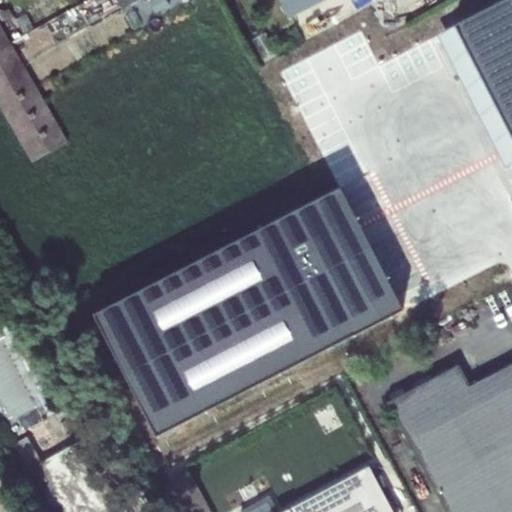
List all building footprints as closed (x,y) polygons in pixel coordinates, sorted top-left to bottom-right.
[(117,0),(123,10),(139,0),(117,0)] [(280,0),(289,18),(325,0),(280,0)] [(511,0),(504,0),(453,27),(511,140),(511,0)] [(0,106),(32,161),(67,140),(0,23),(0,106)] [(340,188),(95,314),(157,436),(403,310),(340,188)] [(388,403),(445,511),(511,511),(511,363),(468,387),(457,365),(388,403)] [(28,436),(15,444),(54,511),(107,511),(111,509),(74,446),(44,463),(28,436)] [(392,511),(369,467),(285,511),(278,511),(270,495),(239,511),(392,511)] [(172,480),(188,511),(210,511),(190,471),(172,480)]
